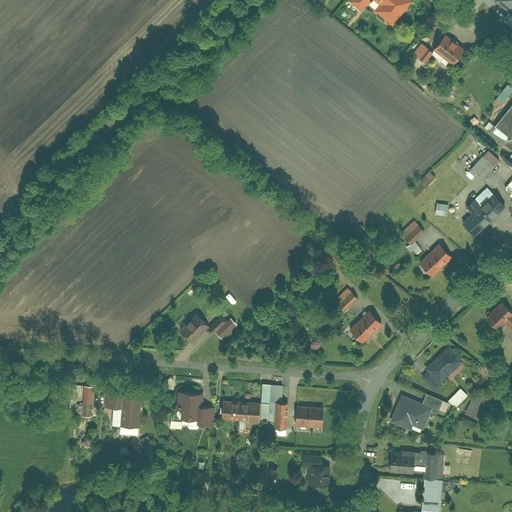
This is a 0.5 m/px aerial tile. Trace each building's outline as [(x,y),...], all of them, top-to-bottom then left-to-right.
[(348,0),(347,2),(358,10),(365,0),(348,0)] [(390,26),(409,2),(406,0),(369,0),(369,1),(375,5),(371,11),(390,26)] [(511,0),(497,0),(511,11),(511,0)] [(444,35),(432,50),(449,64),(461,49),(444,35)] [(418,43),(410,55),(422,63),(430,51),(418,43)] [(491,101),(498,107),(511,92),(504,86),(491,101)] [(438,104),(444,109),(452,99),(447,94),(438,104)] [(497,126),(491,133),(511,150),(511,103),(495,125),(497,126)] [(485,151),(466,171),(477,180),(495,160),(485,151)] [(406,193),(412,199),(434,179),(428,172),(406,193)] [(472,199),(464,206),(470,213),(461,220),(473,233),(504,205),(492,192),(478,205),(472,199)] [(433,203),(432,214),(445,215),(446,204),(433,203)] [(397,234),(407,244),(422,229),(412,219),(397,234)] [(410,246),(417,253),(422,248),(416,241),(410,246)] [(418,264),(429,276),(449,256),(438,244),(418,264)] [(333,246),(323,256),(340,273),(350,263),(333,246)] [(334,306),(343,314),(357,297),(348,289),(334,306)] [(511,310),(502,300),(482,318),(492,329),(501,321),(509,331),(511,328),(511,320),(508,316),(511,311),(511,310)] [(365,308),(345,330),(360,344),(380,323),(365,308)] [(191,312),(174,330),(189,344),(206,327),(191,312)] [(210,330),(220,340),(235,324),(226,315),(210,330)] [(426,372),(419,378),(433,392),(440,385),(439,383),(462,361),(448,346),(423,370),(426,372)] [(269,384),(259,384),(259,399),(268,399),(269,384)] [(59,401),(69,401),(69,387),(59,386),(59,401)] [(79,417),(89,418),(91,387),(81,386),(79,417)] [(119,431),(136,433),(140,390),(109,388),(107,406),(114,407),(113,418),(120,419),(119,431)] [(456,390),(446,401),(453,408),(464,396),(456,390)] [(173,418),(192,419),(191,426),(210,427),(211,408),(197,407),(198,395),(175,393),(173,418)] [(420,403),(398,394),(388,422),(408,430),(410,425),(420,429),(428,407),(444,413),(448,404),(423,395),(420,403)] [(470,398),(466,410),(478,415),(483,403),(470,398)] [(273,402),(272,429),(285,429),(286,402),(273,402)] [(218,403),(218,419),(252,420),(253,403),(218,403)] [(292,408),(291,425),(319,426),(320,410),(292,408)] [(167,420),(166,429),(178,430),(179,421),(167,420)] [(392,451),(390,471),(414,472),(415,453),(392,451)] [(439,481),(440,455),(423,454),(421,480),(439,481)] [(310,465),(309,485),(327,486),(328,466),(310,465)] [(264,471),(263,491),(274,492),(275,472),(264,471)] [(421,480),(419,511),(437,511),(439,481),(421,480)]
